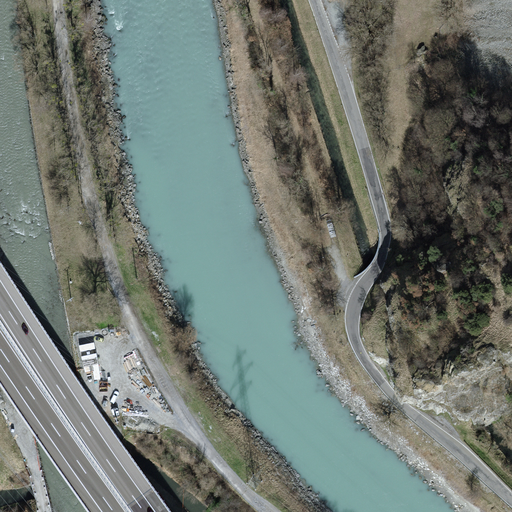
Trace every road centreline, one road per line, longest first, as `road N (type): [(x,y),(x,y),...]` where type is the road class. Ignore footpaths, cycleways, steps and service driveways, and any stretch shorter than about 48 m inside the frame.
road 1 (unclassified): [(511,500),(390,393),(357,344),(355,303),(379,261),(385,230),(315,0)]
road 2 (track): [(263,511),(207,455),(119,290),(79,139),(55,0)]
road 3 (motorway): [(144,511),(0,295)]
road 4 (motorway): [(0,347),(113,511)]
road 5 (track): [(45,511),(0,395)]
